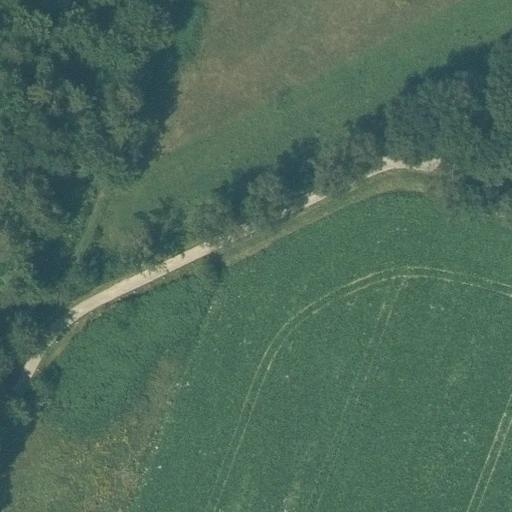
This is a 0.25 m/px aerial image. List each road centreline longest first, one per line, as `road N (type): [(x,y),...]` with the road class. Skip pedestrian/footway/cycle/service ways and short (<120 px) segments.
road 1 (track): [(0,440),(41,345),(56,329),(511,88)]
road 2 (track): [(138,0),(0,334)]
